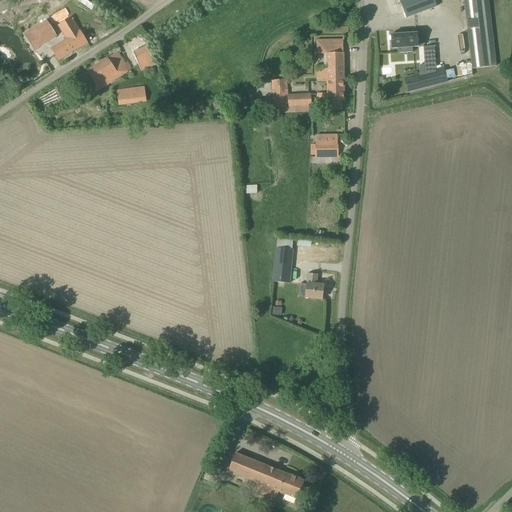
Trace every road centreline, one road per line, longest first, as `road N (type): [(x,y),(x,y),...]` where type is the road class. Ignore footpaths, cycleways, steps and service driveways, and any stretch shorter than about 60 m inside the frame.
road 1 (unclassified): [(336,450),(348,420),(340,309),(359,121),(360,0)]
road 2 (primary): [(336,450),(239,399),(0,307)]
road 3 (unclassified): [(0,113),(169,0)]
